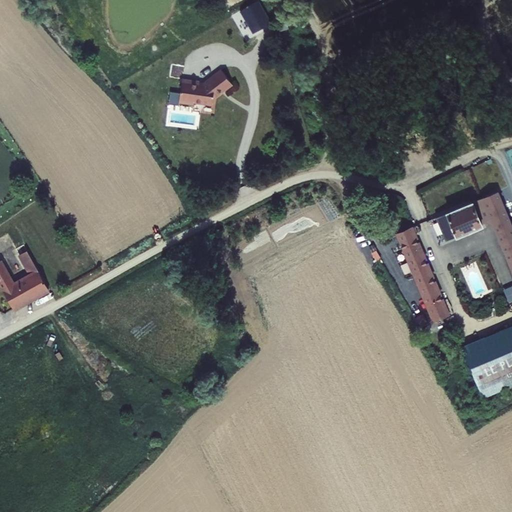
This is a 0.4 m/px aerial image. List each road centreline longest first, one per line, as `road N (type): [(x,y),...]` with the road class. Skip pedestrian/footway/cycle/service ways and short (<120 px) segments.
road 1 (unclassified): [(339,173),(297,179),(0,334)]
road 2 (unknown): [(377,183),(415,209),(467,335)]
road 3 (track): [(511,141),(411,185),(339,173)]
road 4 (unknown): [(245,204),(240,153),(252,99),(245,70)]
